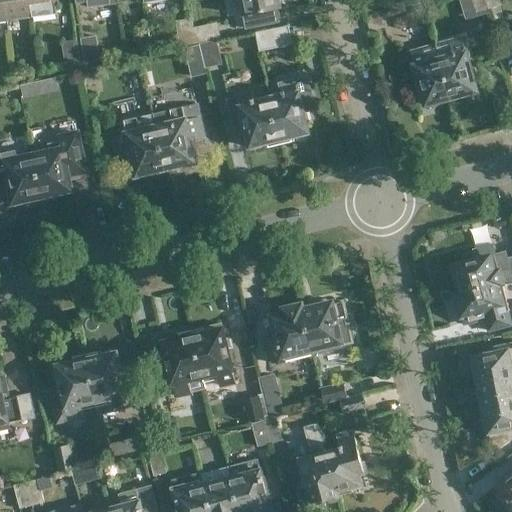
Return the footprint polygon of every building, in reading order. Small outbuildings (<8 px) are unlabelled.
[(0,0),(4,23),(30,19),(26,0),(0,0)] [(26,0),(30,19),(59,15),(57,0),(26,0)] [(280,0),(241,0),(245,18),(283,10),(280,0)] [(472,0),(475,9),(488,6),(486,0),(472,0)] [(194,45),(192,28),(191,28),(190,19),(174,21),(178,47),(192,45),(194,45)] [(192,28),(194,45),(219,39),(215,23),(192,28)] [(295,46),(291,27),(258,34),(262,53),(295,46)] [(78,39),(82,65),(98,62),(94,36),(78,39)] [(436,43),(451,98),(469,93),(469,91),(476,88),(461,36),(436,43)] [(139,54),(149,52),(147,37),(137,38),(139,54)] [(60,42),(63,68),(79,66),(75,40),(60,42)] [(220,65),(215,41),(198,45),(203,68),(220,65)] [(432,103),(451,98),(436,43),(410,50),(425,103),(431,101),(432,103)] [(10,68),(12,82),(22,81),(20,66),(10,68)] [(281,98),(269,101),(279,145),(293,142),(292,137),(307,133),(300,104),(312,102),(306,79),(279,86),(281,98)] [(279,145),(269,101),(255,104),(252,95),(237,98),(250,148),(264,144),(265,149),(279,145)] [(169,121),(155,124),(166,170),(196,163),(191,142),(205,139),(200,118),(186,121),(183,108),(169,111),(171,116),(168,117),(169,121)] [(166,170),(155,124),(153,115),(137,119),(116,124),(119,136),(112,138),(117,160),(131,156),(136,177),(166,170)] [(34,156),(34,157),(43,197),(73,191),(70,176),(87,173),(79,134),(61,137),(61,142),(47,145),(49,153),(34,156)] [(16,151),(0,154),(0,187),(9,185),(13,204),(42,198),(34,157),(18,160),(16,151)] [(493,254),(490,244),(472,249),(475,259),(453,265),(460,293),(498,283),(498,284),(511,280),(511,259),(506,261),(504,251),(493,254)] [(498,283),(460,293),(456,294),(464,322),(485,316),(489,329),(510,323),(507,311),(510,310),(506,297),(502,298),(498,284),(498,283)] [(332,302),(302,309),(313,354),(342,346),(335,320),(346,317),(341,301),(332,304),(332,302)] [(313,354),(302,309),(300,304),(283,309),(284,313),(271,317),(276,336),(269,338),(275,364),(313,354)] [(192,331),(202,377),(216,374),(219,385),(235,382),(228,350),(233,349),(231,339),(225,340),(222,324),(192,331)] [(175,395),(188,392),(205,388),(202,377),(192,331),(177,334),(178,339),(163,342),(175,395)] [(477,382),(511,375),(511,343),(491,348),(492,353),(472,357),(477,382)] [(86,354),(96,401),(99,413),(142,403),(133,361),(119,364),(116,352),(101,355),(100,351),(86,354)] [(59,421),(69,419),(85,416),(82,404),(96,401),(86,354),(70,358),(71,362),(57,365),(66,403),(56,405),(59,421)] [(256,376),(265,418),(273,416),(281,414),(272,372),(256,376)] [(0,375),(0,428),(8,427),(7,422),(33,416),(28,394),(9,398),(4,375),(0,375)] [(482,407),(511,400),(511,375),(477,382),(482,407)] [(343,383),(321,388),(324,403),(338,400),(346,398),(343,383)] [(262,418),(257,393),(240,397),(245,421),(262,418)] [(361,394),(346,398),(338,400),(341,412),(364,406),(361,394)] [(511,400),(482,407),(487,431),(484,432),(488,448),(491,447),(491,448),(502,445),(511,437),(511,400)] [(260,420),(267,444),(279,440),(273,416),(265,418),(260,420)] [(255,447),(267,444),(260,420),(249,423),(255,447)] [(302,506),(330,498),(335,497),(323,453),(314,423),(300,427),(309,457),(298,460),(306,490),(298,492),(302,506)] [(323,453),(335,497),(352,492),(351,487),(360,484),(357,474),(366,472),(364,465),(362,466),(352,429),(335,433),(340,449),(323,453)] [(214,449),(223,447),(220,438),(211,440),(214,449)] [(54,448),(59,471),(75,468),(70,445),(54,448)] [(161,453),(148,456),(154,478),(166,475),(161,453)] [(144,458),(132,461),(137,483),(150,479),(144,458)] [(228,467),(240,511),(257,511),(270,509),(257,459),(228,467)] [(210,511),(203,484),(199,467),(170,474),(179,511),(210,511)] [(210,511),(240,511),(228,467),(201,474),(203,484),(210,511)] [(81,469),(72,471),(75,483),(84,481),(81,469)] [(511,507),(511,472),(495,485),(501,493),(499,495),(510,509),(511,507)] [(26,483),(32,506),(45,503),(39,480),(26,483)] [(20,509),(32,506),(26,483),(14,486),(20,509)] [(111,509),(111,511),(141,511),(136,491),(123,495),(125,505),(111,509)]
